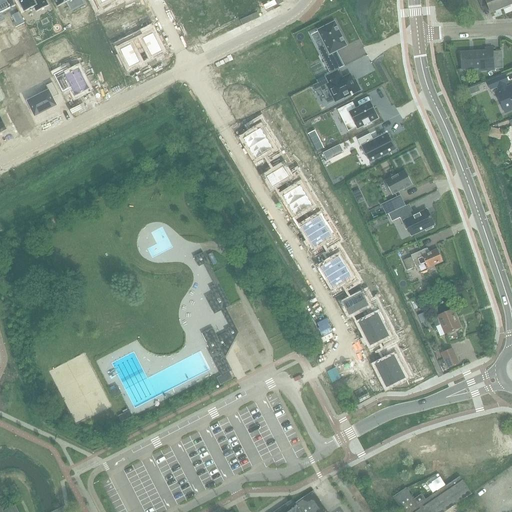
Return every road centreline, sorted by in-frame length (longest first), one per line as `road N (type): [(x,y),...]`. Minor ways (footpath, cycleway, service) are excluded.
road 1 (residential): [(186,67),(342,328)]
road 2 (tertiary): [(509,306),(429,93),(417,35)]
road 3 (residential): [(0,160),(186,67)]
road 4 (residential): [(186,67),(308,0)]
